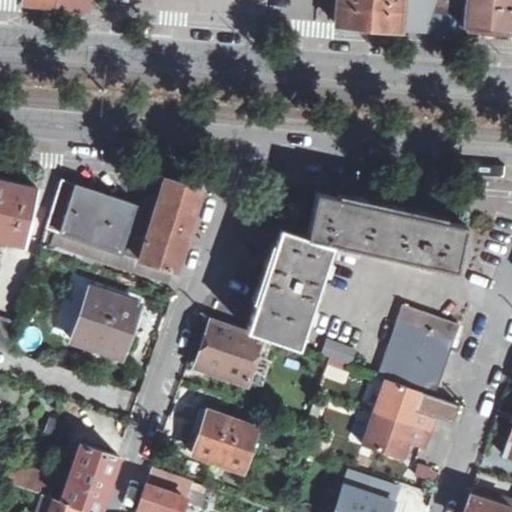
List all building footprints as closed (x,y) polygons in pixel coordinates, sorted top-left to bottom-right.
[(406,19),(406,0),(340,0),(340,7),(339,25),(399,29),(405,30),(406,19)] [(406,0),(406,19),(430,21),(437,0),(406,0)] [(511,0),(437,0),(430,21),(472,23),(511,25),(511,0)] [(200,189),(163,176),(150,213),(137,254),(172,266),(183,233),(185,234),(200,189)] [(0,179),(0,232),(26,239),(32,214),(38,188),(0,179)] [(137,254),(150,213),(60,184),(47,223),(137,254)] [(315,192),(305,233),(330,242),(453,270),(464,226),(315,192)] [(305,235),(276,229),(245,331),(261,337),(297,349),(330,242),(305,233),(305,235)] [(139,304),(91,288),(73,341),(121,357),(139,304)] [(457,325),(402,307),(377,377),(386,380),(423,394),(433,397),(457,325)] [(0,344),(7,347),(16,322),(0,316),(0,344)] [(245,384),(261,337),(245,331),(211,319),(197,367),(245,384)] [(323,357),(353,360),(354,344),(324,341),(323,357)] [(326,364),(323,378),(344,383),(348,370),(326,364)] [(386,380),(374,414),(427,432),(432,417),(418,412),(423,394),(386,380)] [(253,430),(201,411),(193,436),(199,438),(192,457),(239,473),(253,430)] [(422,448),(427,432),(374,414),(363,448),(400,460),(407,442),(422,448)] [(318,455),(329,456),(331,431),(320,431),(318,455)] [(98,511),(118,456),(81,444),(61,500),(91,510),(96,511),(98,511)] [(29,489),(34,472),(6,462),(1,480),(29,489)] [(393,511),(399,495),(344,476),(330,511),(393,511)] [(181,511),(185,500),(145,487),(137,510),(142,511),(181,511)] [(511,511),(511,509),(470,494),(463,511),(511,511)] [(46,495),(40,511),(90,511),(91,510),(61,500),(46,495)]
